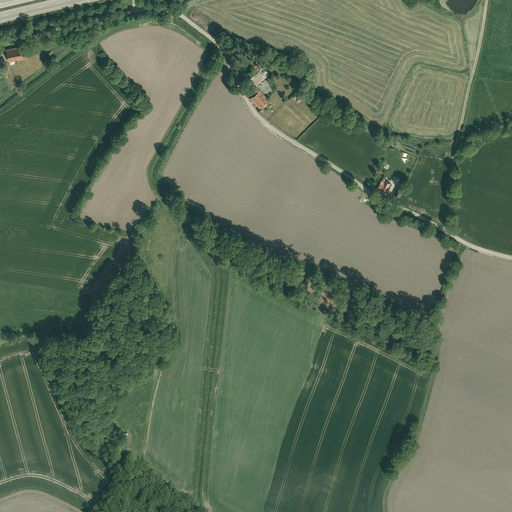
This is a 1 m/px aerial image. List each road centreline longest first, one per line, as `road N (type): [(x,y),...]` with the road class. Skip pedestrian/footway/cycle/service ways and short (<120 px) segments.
road 1 (residential): [(134,10),(184,15),(224,50),(269,124),(454,236),(511,257)]
road 2 (track): [(454,236),(424,404),(386,483),(382,511)]
road 3 (track): [(454,236),(454,136),(483,0)]
road 4 (residential): [(134,10),(56,34),(0,39)]
